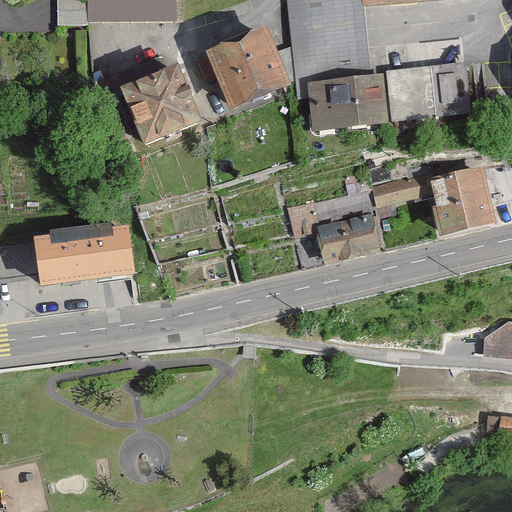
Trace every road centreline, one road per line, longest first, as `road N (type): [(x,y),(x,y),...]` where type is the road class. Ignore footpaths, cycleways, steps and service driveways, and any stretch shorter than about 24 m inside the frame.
road 1 (secondary): [(511,239),(156,321),(0,342)]
road 2 (unknown): [(118,76),(289,0)]
